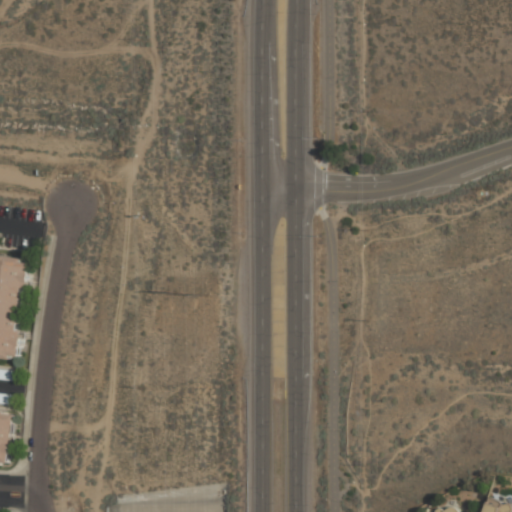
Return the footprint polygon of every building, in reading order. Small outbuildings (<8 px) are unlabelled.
[(0,255),(25,258),(25,262),(32,262),(31,288),(26,287),(21,331),(25,332),(22,357),(13,355),(12,360),(0,358),(0,255)] [(0,379),(0,369),(24,372),(23,382),(0,379)] [(0,403),(0,393),(21,396),(20,406),(0,403)] [(0,412),(0,464),(2,465),(3,462),(11,462),(17,414),(0,412)] [(511,511),(511,502),(487,499),(485,511),(511,511)]
